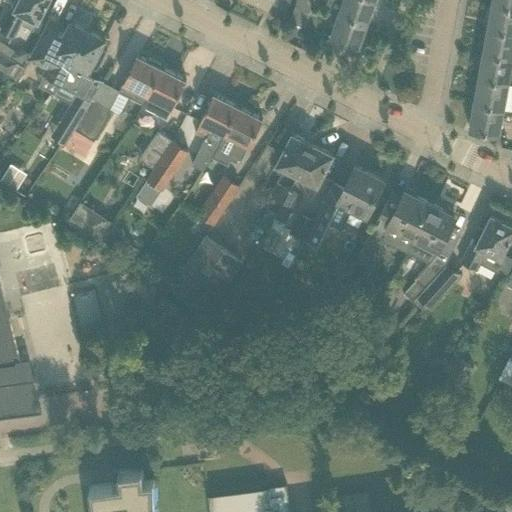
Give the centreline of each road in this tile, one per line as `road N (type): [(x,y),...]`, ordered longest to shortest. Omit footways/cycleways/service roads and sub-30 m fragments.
road 1 (residential): [(423,138),(152,0)]
road 2 (residential): [(423,138),(449,0)]
